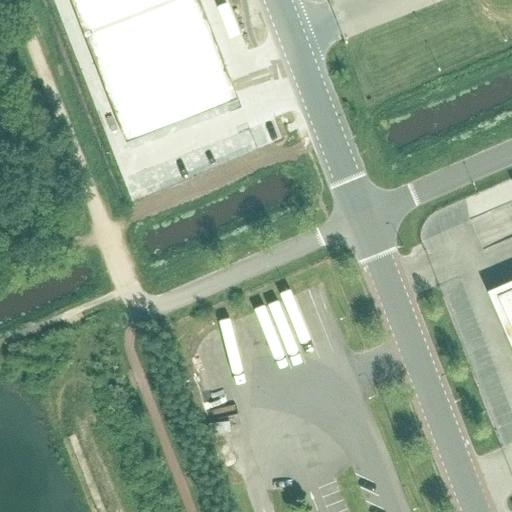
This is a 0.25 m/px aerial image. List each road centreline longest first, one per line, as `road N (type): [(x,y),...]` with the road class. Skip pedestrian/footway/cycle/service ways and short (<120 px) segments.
road 1 (track): [(141,314),(16,0)]
road 2 (unclassified): [(475,511),(361,218)]
road 3 (unclassified): [(361,218),(141,314)]
road 4 (unclassified): [(361,218),(277,0)]
road 5 (unclassified): [(361,218),(511,152)]
